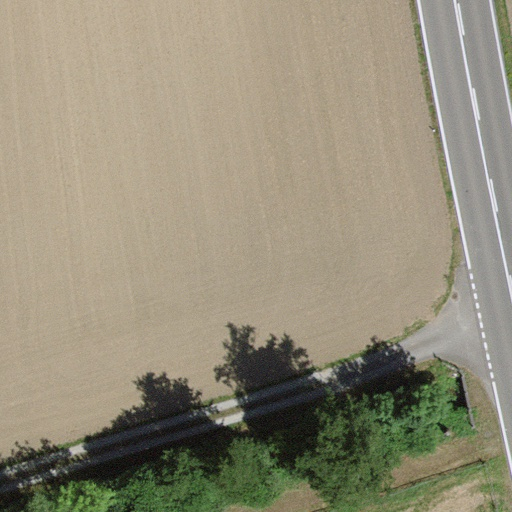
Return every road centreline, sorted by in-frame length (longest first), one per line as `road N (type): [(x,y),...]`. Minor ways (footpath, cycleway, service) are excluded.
road 1 (track): [(511,313),(226,413),(0,477)]
road 2 (primary): [(511,293),(451,0)]
